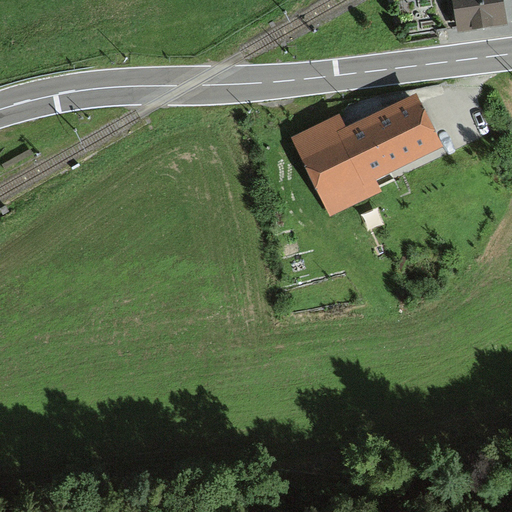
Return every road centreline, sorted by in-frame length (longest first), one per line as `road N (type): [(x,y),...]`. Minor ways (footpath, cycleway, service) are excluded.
road 1 (primary): [(0,108),(123,86),(272,82),(511,54)]
road 2 (track): [(0,483),(187,464),(312,464),(511,492)]
